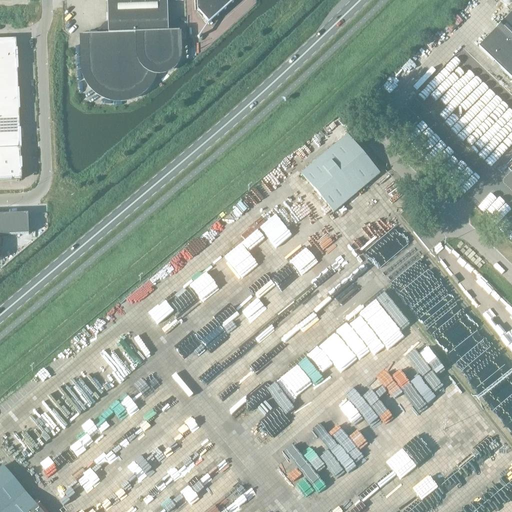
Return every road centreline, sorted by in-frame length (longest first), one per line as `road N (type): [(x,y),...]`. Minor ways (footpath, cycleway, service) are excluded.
road 1 (primary): [(0,315),(359,0)]
road 2 (unclassified): [(0,200),(32,196),(46,177),(46,0)]
road 3 (unclassified): [(511,277),(379,149)]
